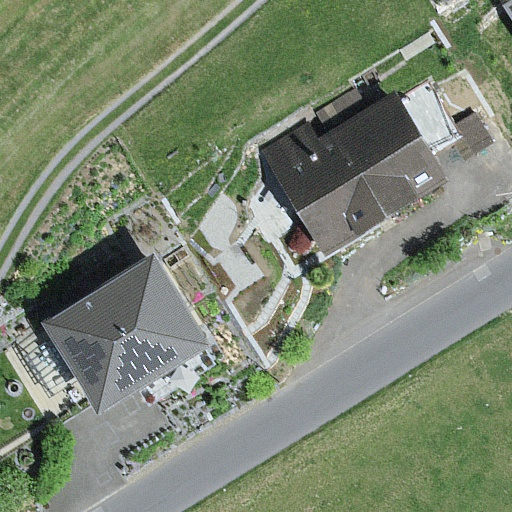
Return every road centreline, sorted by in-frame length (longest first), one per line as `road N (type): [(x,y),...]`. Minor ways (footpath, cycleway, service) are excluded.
road 1 (tertiary): [(138,511),(511,278)]
road 2 (track): [(0,264),(50,183),(116,112),(246,0)]
